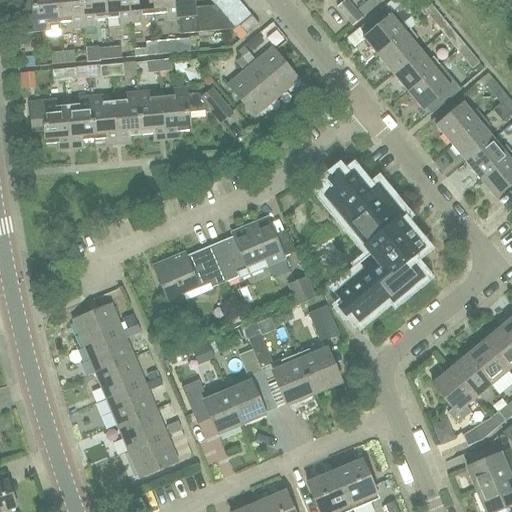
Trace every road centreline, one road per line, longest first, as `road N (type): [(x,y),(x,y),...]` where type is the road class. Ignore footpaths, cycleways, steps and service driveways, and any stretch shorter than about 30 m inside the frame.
road 1 (residential): [(394,418),(379,374),(384,359),(481,282),(490,254),(368,108)]
road 2 (residential): [(77,270),(284,182),(368,108)]
road 3 (tertiary): [(78,511),(38,394),(0,230)]
road 4 (residential): [(169,511),(394,418)]
road 5 (residential): [(368,108),(276,0)]
